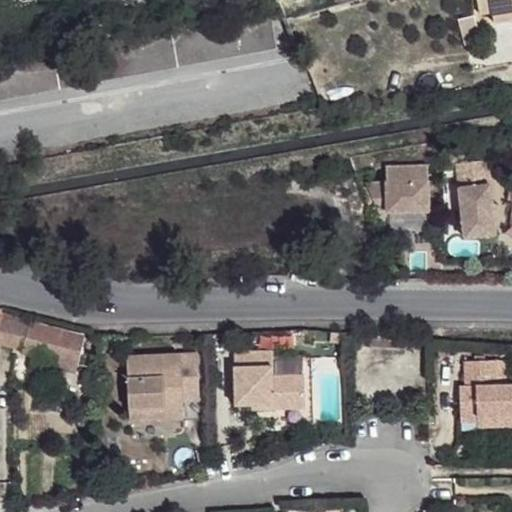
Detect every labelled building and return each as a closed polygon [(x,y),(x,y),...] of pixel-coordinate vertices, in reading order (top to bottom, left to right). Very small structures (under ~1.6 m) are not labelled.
[(511,7),(511,0),(480,0),(482,10),(493,10),(497,20),(511,17),(511,8),(511,7)] [(0,109),(274,58),(268,17),(0,66),(0,109)] [(459,163),(461,187),(492,183),(489,159),(459,163)] [(363,183),(375,214),(426,212),(425,181),(363,183)] [(492,183),(461,187),(467,237),(498,233),(492,183)] [(326,274),(360,275),(361,257),(326,256),(326,274)] [(78,334),(0,313),(0,340),(17,345),(16,349),(47,356),(71,363),(78,334)] [(264,349),(226,350),(229,405),(245,405),(245,396),(267,395),(268,408),(299,407),(297,373),(265,375),(264,349)] [(192,350),(119,351),(120,414),(156,413),(156,402),(176,402),(176,393),(193,393),(192,350)] [(273,370),(302,368),(301,354),(272,356),(273,370)] [(71,363),(47,356),(45,363),(69,370),(71,363)] [(493,361),(462,361),(462,385),(462,399),(457,400),(457,421),(475,421),(475,416),(511,416),(511,384),(494,384),(493,361)] [(245,396),(245,405),(246,409),(268,408),(267,395),(245,396)] [(156,402),(156,413),(176,412),(176,402),(156,402)] [(511,416),(475,416),(475,421),(476,428),(511,427),(511,416)]
